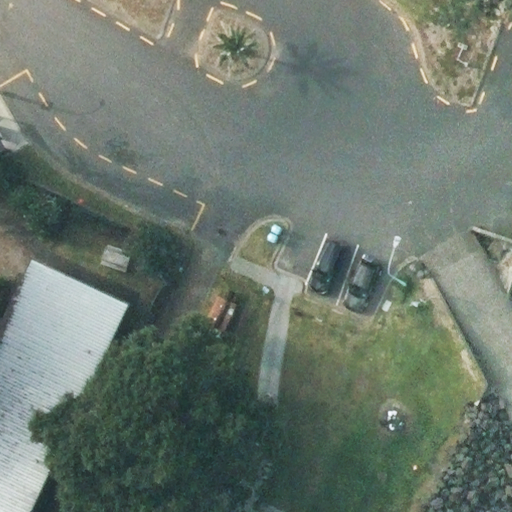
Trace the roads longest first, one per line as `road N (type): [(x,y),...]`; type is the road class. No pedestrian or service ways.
road 1 (residential): [(407,154),(393,177),(361,196),(324,200),(275,188),(154,133),(83,86),(8,0)]
road 2 (residential): [(300,0),(331,14),(393,82),(407,119),(407,154)]
road 3 (residential): [(407,154),(476,153),(511,109)]
